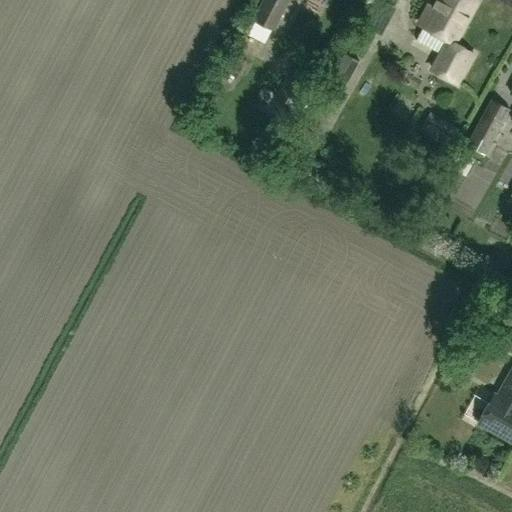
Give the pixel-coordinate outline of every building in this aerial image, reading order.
[(267,38),(271,29),(273,30),(287,0),(263,0),(254,20),(249,29),(267,38)] [(431,70),(455,83),(470,55),(452,45),(475,2),(471,0),(436,0),(432,8),(428,6),(418,25),(446,40),(431,70)] [(344,89),(359,61),(346,53),(331,81),(344,89)] [(315,99),(307,94),(314,82),(296,73),(289,84),(283,95),(310,109),(315,99)] [(484,155),(509,110),(491,100),(466,145),(484,155)] [(458,131),(429,114),(420,129),(449,146),(458,131)] [(451,167),(470,177),(479,160),(461,150),(451,167)] [(478,423),(511,441),(511,370),(497,397),(494,395),(478,423)]
